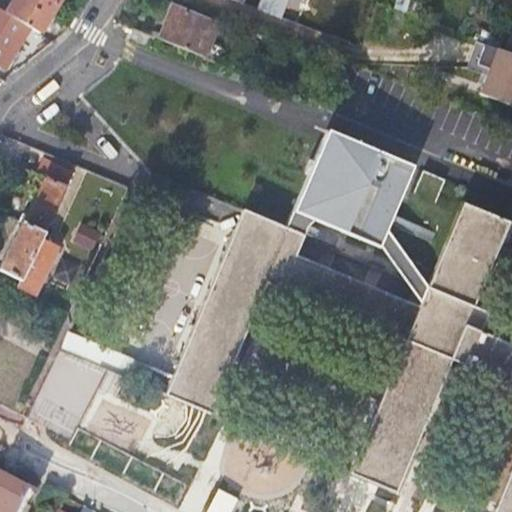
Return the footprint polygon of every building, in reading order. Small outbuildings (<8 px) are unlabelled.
[(30,28),(40,34),(60,0),(12,0),(5,12),(8,14),(30,28)] [(288,0),(259,0),(257,9),(281,18),(288,0)] [(173,6),(159,38),(203,56),(216,24),(173,6)] [(0,65),(5,69),(30,28),(8,14),(0,27),(0,65)] [(511,106),(511,53),(476,42),(467,69),(486,76),(479,95),(511,106)] [(417,264),(445,197),(402,180),(408,165),(322,130),(318,139),(282,228),(299,234),(302,227),(310,221),(384,251),(418,299),(424,283),(408,260),(417,264)] [(42,156),(34,175),(43,179),(64,188),(72,170),(42,156)] [(46,225),(64,188),(43,179),(23,218),(21,222),(42,232),(46,225)] [(424,283),(418,299),(415,306),(292,255),(299,234),(282,228),(239,210),(231,229),(171,377),(144,366),(136,384),(186,405),(201,411),(209,415),(263,283),(401,340),(355,454),(326,442),(318,462),(334,468),(393,493),(448,359),(511,384),(511,462),(492,511),(511,511),(511,223),(473,208),(458,202),(452,216),(424,283)] [(0,263),(0,271),(19,280),(42,232),(21,222),(0,263)] [(15,288),(32,296),(55,247),(45,242),(51,228),(46,225),(42,232),(19,280),(15,288)] [(98,233),(85,226),(76,244),(89,250),(98,233)] [(144,366),(65,332),(56,350),(81,360),(131,382),(136,384),(144,366)] [(0,357),(0,381),(20,390),(37,353),(8,340),(0,357)] [(22,511),(33,491),(0,473),(0,511),(22,511)]
